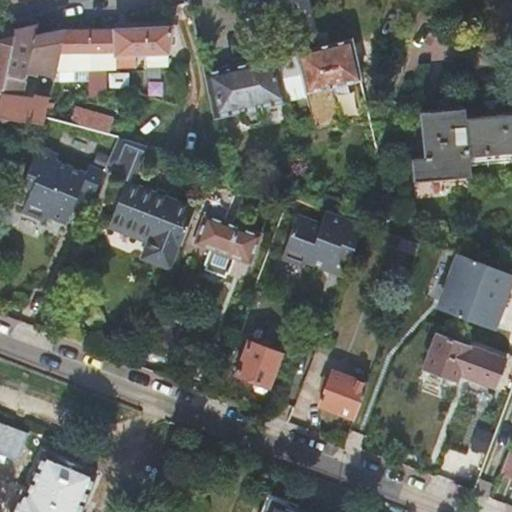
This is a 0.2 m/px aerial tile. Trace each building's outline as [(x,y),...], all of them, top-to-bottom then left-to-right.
[(45,124),(46,116),(49,98),(51,99),(65,29),(40,35),(38,32),(36,25),(15,30),(0,94),(0,117),(33,122),(45,124)] [(166,54),(173,28),(70,30),(71,50),(66,50),(66,61),(71,61),(71,69),(137,69),(136,54),(147,54),(146,66),(168,66),(166,54)] [(0,94),(15,30),(0,33),(0,94)] [(352,39),(296,52),(315,133),(342,127),(333,88),(361,81),(352,39)] [(203,72),(213,117),(241,111),(261,106),(286,101),(277,56),(203,72)] [(263,115),(261,106),(241,111),(243,119),(250,124),(258,122),(263,115)] [(421,113),(423,144),(410,145),(413,182),(471,177),(469,156),(511,151),(511,114),(465,119),(464,108),(421,113)] [(146,143),(121,136),(110,163),(125,168),(130,154),(141,158),(146,144),(146,143)] [(95,198),(106,172),(87,165),(84,173),(57,163),(59,157),(39,150),(25,188),(34,191),(32,196),(27,209),(25,214),(48,223),(50,218),(70,225),(76,208),(81,193),(87,195),(95,198)] [(132,182),(141,158),(130,154),(125,168),(113,199),(119,201),(126,180),(132,182)] [(173,268),(196,206),(132,182),(126,180),(119,201),(111,221),(151,236),(149,241),(143,256),(173,268)] [(34,191),(25,188),(18,206),(27,209),(32,196),(34,191)] [(81,210),(87,195),(81,193),(76,208),(81,210)] [(365,219),(356,216),(355,219),(326,210),(321,224),(297,216),(281,257),(304,265),(305,260),(318,266),(320,260),(346,269),(365,219)] [(234,258),(249,264),(260,236),(205,216),(195,244),(209,249),(234,258)] [(151,236),(111,221),(109,226),(149,241),(151,236)] [(234,258),(209,249),(203,266),(205,267),(204,271),(225,278),(226,274),(228,275),(234,258)] [(426,307),(493,331),(511,277),(444,250),(426,307)] [(318,266),(344,275),(346,269),(320,260),(318,266)] [(182,323),(155,313),(153,319),(180,329),(182,323)] [(180,329),(153,319),(142,347),(169,357),(180,329)] [(459,375),(495,389),(506,360),(436,333),(422,370),(456,383),(459,375)] [(249,341),(236,375),(268,387),(281,354),(249,341)] [(319,406),(355,419),(367,385),(332,372),(319,406)] [(80,511),(96,474),(44,453),(27,495),(15,491),(14,496),(19,498),(13,511),(80,511)]
